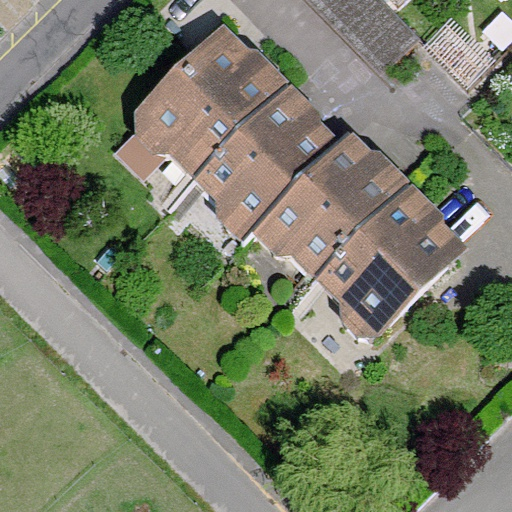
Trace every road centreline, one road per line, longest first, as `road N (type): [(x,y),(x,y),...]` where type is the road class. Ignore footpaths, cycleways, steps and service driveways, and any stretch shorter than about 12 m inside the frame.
road 1 (residential): [(0,257),(252,511)]
road 2 (residential): [(0,88),(91,0)]
